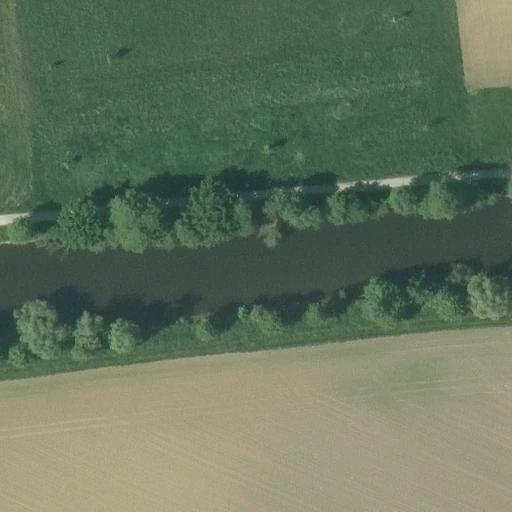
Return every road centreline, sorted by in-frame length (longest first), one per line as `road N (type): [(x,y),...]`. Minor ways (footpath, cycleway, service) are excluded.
road 1 (track): [(0,219),(511,174)]
road 2 (track): [(511,347),(0,390)]
